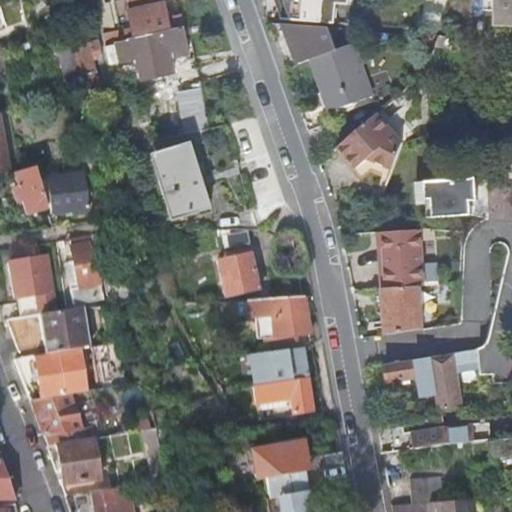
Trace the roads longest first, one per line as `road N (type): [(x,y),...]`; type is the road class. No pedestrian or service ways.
road 1 (residential): [(346,356),(325,242),(237,0)]
road 2 (residential): [(346,356),(465,338),(473,327),(478,244),(496,229),(511,234)]
road 3 (residential): [(376,511),(346,356)]
road 4 (residential): [(44,511),(0,398)]
